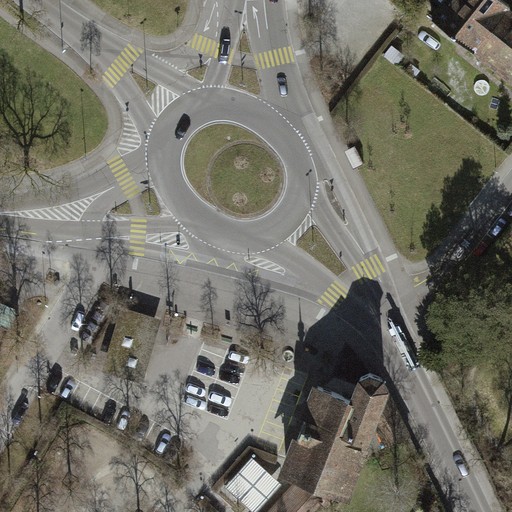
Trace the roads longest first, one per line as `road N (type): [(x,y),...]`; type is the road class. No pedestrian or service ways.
road 1 (residential): [(0,429),(74,289),(87,234)]
road 2 (tertiary): [(479,511),(389,329)]
road 3 (residential): [(389,329),(414,317),(511,188)]
road 4 (tertiary): [(165,158),(118,184),(0,208)]
road 5 (tertiary): [(389,329),(364,272),(302,196)]
road 6 (tertiary): [(267,234),(389,329)]
road 7 (unclassified): [(84,36),(167,143)]
road 8 (tertiary): [(278,129),(286,100),(264,0)]
